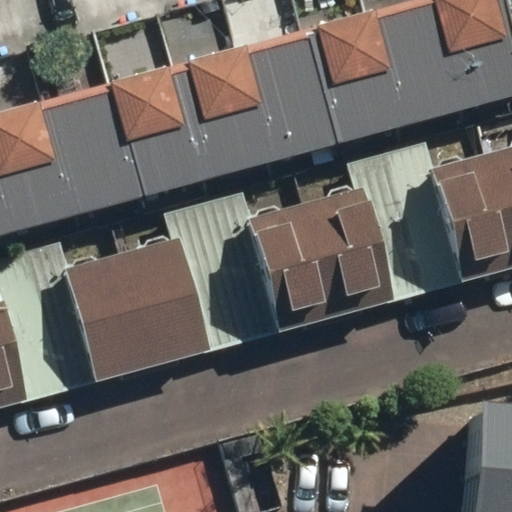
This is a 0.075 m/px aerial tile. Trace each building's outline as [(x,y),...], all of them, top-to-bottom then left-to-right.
[(511,80),(488,0),(375,0),(0,107),(0,233),(511,87),(511,80)] [(511,143),(420,170),(453,285),(511,268),(511,143)] [(350,186),(240,217),(272,329),(382,298),(350,186)] [(165,238),(55,269),(88,381),(198,350),(165,238)] [(0,346),(0,400),(14,396),(0,346)] [(511,511),(511,406),(461,402),(451,511),(511,511)]
